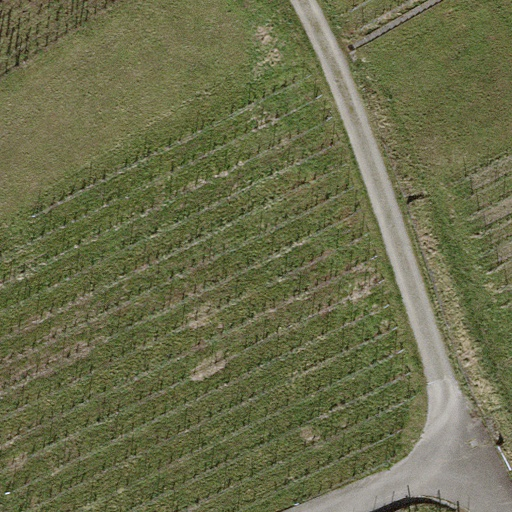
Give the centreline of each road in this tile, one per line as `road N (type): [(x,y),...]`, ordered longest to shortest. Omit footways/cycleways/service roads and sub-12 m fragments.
road 1 (track): [(501,511),(472,459),(402,236),(297,0)]
road 2 (residential): [(472,459),(343,511)]
